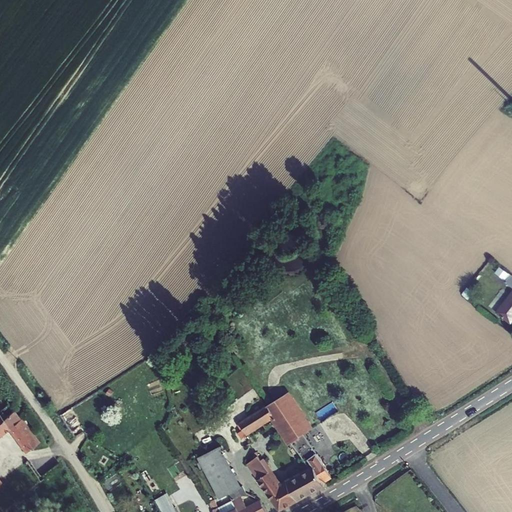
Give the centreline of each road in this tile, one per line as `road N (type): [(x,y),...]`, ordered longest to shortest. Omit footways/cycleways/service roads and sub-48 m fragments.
road 1 (tertiary): [(301,511),(511,384)]
road 2 (unclassified): [(106,511),(0,355)]
road 3 (unknown): [(292,373),(375,362),(432,433)]
